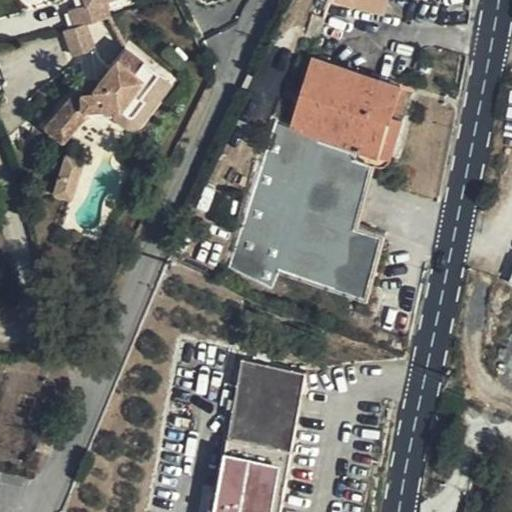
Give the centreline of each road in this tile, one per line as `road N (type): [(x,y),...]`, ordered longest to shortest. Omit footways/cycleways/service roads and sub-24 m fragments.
road 1 (secondary): [(499,0),(399,511)]
road 2 (unclassified): [(98,381),(262,0)]
road 3 (residential): [(98,381),(38,312),(25,237),(0,171)]
road 4 (unclassified): [(39,511),(98,381)]
